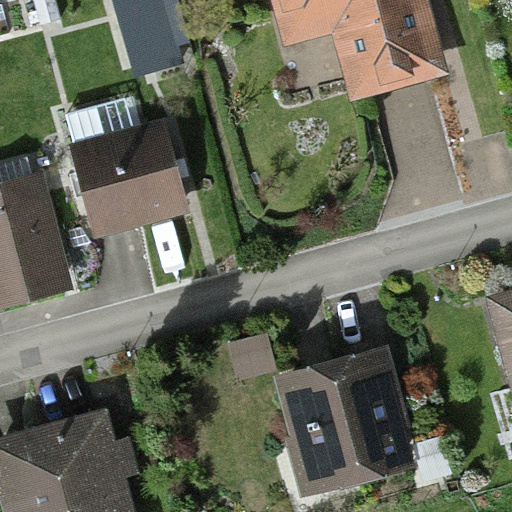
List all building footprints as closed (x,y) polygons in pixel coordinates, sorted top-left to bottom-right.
[(118,0),(134,54),(164,46),(150,0),(118,0)] [(333,0),(357,87),(435,65),(416,0),(282,0),(286,13),(333,0)] [(163,129),(135,136),(124,98),(66,114),(96,225),(183,202),(163,129)] [(27,157),(0,164),(0,297),(61,282),(27,157)] [(511,297),(496,302),(511,361),(511,297)] [(395,419),(378,356),(286,381),(301,434),(310,431),(322,473),(354,464),(357,472),(399,461),(393,437),(383,431),(381,423),(395,419)] [(123,511),(98,420),(0,446),(0,460),(13,511),(123,511)]
